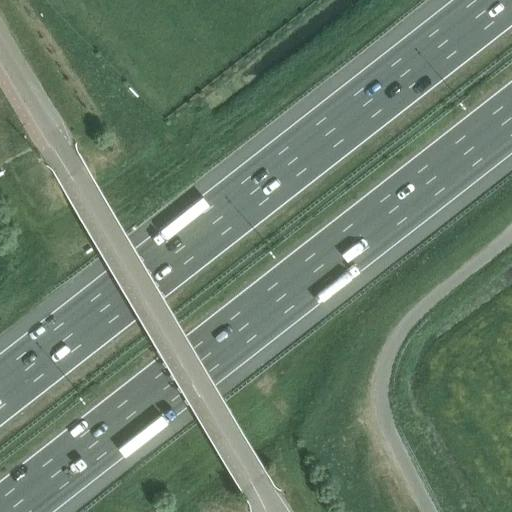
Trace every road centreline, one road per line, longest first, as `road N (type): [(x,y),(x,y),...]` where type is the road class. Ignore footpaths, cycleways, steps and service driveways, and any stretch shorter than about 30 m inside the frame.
road 1 (motorway): [(7,511),(511,116)]
road 2 (motorway): [(497,0),(0,389)]
road 3 (unclassified): [(277,511),(0,37)]
road 4 (unclassified): [(430,511),(388,426),(384,368),(416,311),(511,235)]
